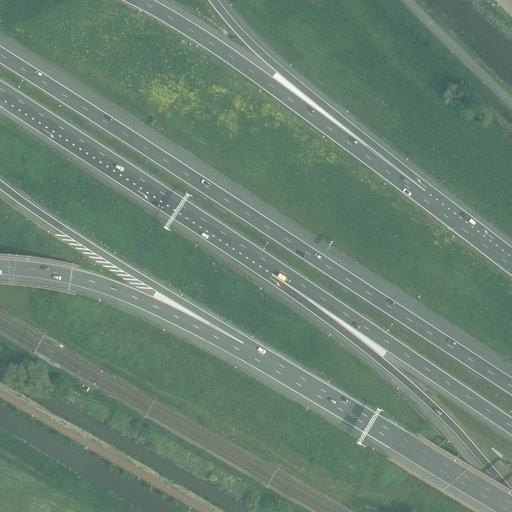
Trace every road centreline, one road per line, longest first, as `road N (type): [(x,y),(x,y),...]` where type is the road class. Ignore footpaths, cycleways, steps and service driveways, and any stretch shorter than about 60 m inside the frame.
road 1 (motorway): [(511,387),(0,55)]
road 2 (motorway): [(420,197),(231,57),(137,0)]
road 3 (motorway): [(274,267),(444,417),(511,494)]
road 4 (motorway): [(0,89),(274,267)]
road 5 (motorway): [(243,343),(511,503)]
road 6 (motorway): [(0,184),(243,343)]
road 7 (motorway): [(274,267),(511,427)]
road 8 (motorway): [(420,197),(213,0)]
road 9 (motorway): [(0,266),(90,281),(243,343)]
